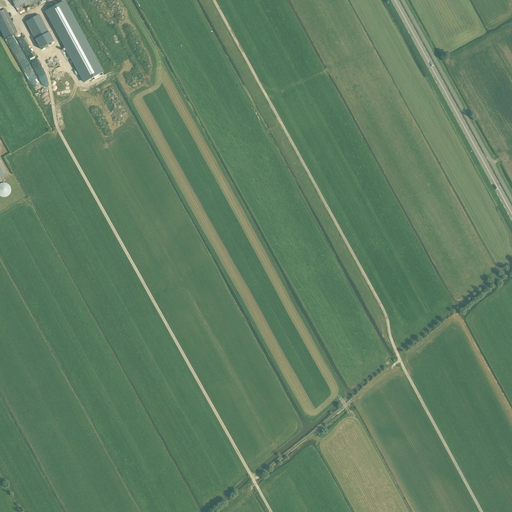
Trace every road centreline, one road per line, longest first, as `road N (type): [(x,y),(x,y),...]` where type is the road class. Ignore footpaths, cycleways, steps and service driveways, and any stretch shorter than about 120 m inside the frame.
road 1 (track): [(481,511),(399,361),(384,312),(213,0)]
road 2 (track): [(44,17),(53,36),(44,52),(57,129),(270,511)]
road 3 (primary): [(511,214),(394,0)]
road 4 (unclassified): [(511,199),(402,0)]
